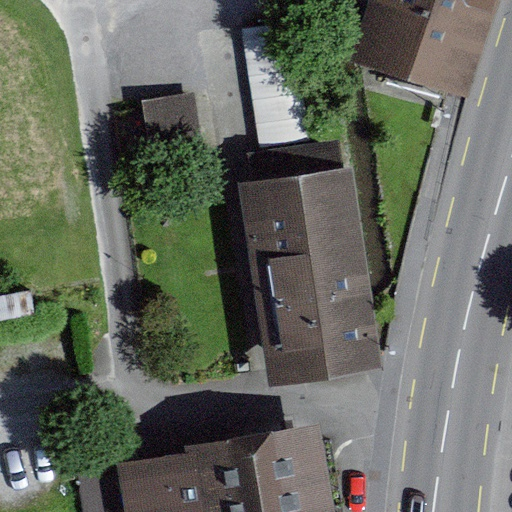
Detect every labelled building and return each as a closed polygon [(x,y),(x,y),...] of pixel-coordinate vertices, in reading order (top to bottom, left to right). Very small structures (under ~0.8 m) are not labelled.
[(476,0),(382,0),(391,3),(376,50),(454,74),(476,0)] [(251,24),(262,135),(303,131),(291,20),(251,24)] [(188,101),(152,106),(158,148),(194,143),(188,101)] [(330,149),(260,160),(292,365),(362,354),(330,149)] [(312,511),(301,441),(124,471),(131,511),(312,511)]
